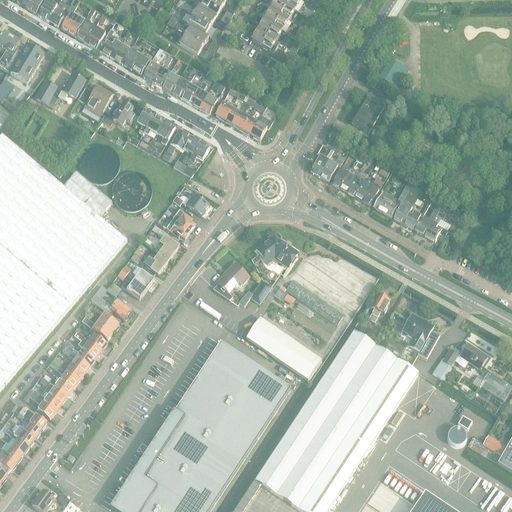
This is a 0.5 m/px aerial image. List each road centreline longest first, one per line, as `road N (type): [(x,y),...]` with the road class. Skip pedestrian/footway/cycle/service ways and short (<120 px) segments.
road 1 (secondary): [(10,511),(213,241)]
road 2 (tertiary): [(0,9),(223,137)]
road 3 (secondary): [(288,176),(390,0)]
road 4 (secondary): [(367,0),(273,167)]
road 5 (unknown): [(357,484),(424,382)]
